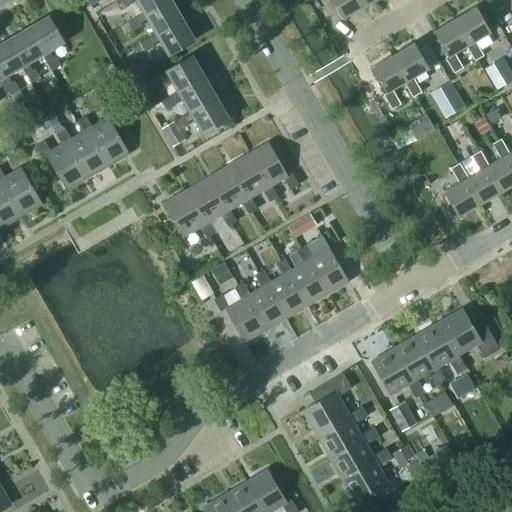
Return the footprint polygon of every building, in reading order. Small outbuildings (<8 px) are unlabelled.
[(127,21),(128,22),(165,0),(117,0),(116,1),(121,9),(129,4),(128,2),(130,0),(135,0),(142,12),(127,21)] [(139,42),(181,18),(170,0),(165,0),(128,22),(133,31),(141,26),(140,23),(147,19),(155,33),(139,42)] [(331,0),(343,20),(364,8),(366,7),(361,0),(331,0)] [(476,7),(454,20),(469,46),(467,47),(475,61),(484,55),(476,42),(491,33),(476,7)] [(48,15),(27,28),(42,54),(51,70),(60,65),(55,56),(53,57),(49,50),(64,42),(48,15)] [(181,18),(139,42),(145,51),(154,46),(152,44),(159,40),(168,55),(194,40),(181,18)] [(454,20),(452,21),(433,32),(438,40),(430,44),(438,57),(446,53),(448,57),(446,59),(454,73),(463,68),(455,54),(467,47),(469,46),(454,20)] [(27,28),(6,40),(22,66),(31,82),(40,77),(34,68),(32,69),(28,62),(42,54),(27,28)] [(6,40),(0,43),(0,76),(1,78),(10,94),(19,89),(14,80),(12,81),(8,74),(22,66),(6,40)] [(408,81),(405,83),(413,97),(422,92),(414,78),(429,70),(413,43),(393,55),(408,81)] [(162,100),(162,101),(204,76),(191,55),(149,79),(155,88),(164,83),(162,80),(169,76),(177,91),(162,100)] [(393,55),(391,57),(372,68),(387,94),(384,95),(392,109),(401,104),(393,90),(405,83),(408,81),(393,55)] [(136,61),(130,74),(141,79),(147,66),(136,61)] [(488,73),(500,93),(511,86),(511,74),(505,62),(488,73)] [(104,68),(111,80),(120,75),(113,63),(104,68)] [(174,120),(174,121),(216,96),(204,76),(162,101),(167,109),(176,104),(175,101),(181,97),(190,111),(174,120)] [(435,101),(445,118),(465,106),(450,80),(438,87),(443,96),(435,101)] [(216,96),(174,121),(179,130),(188,125),(187,122),(194,118),(203,133),(229,118),(216,96)] [(77,121),(83,133),(88,130),(108,165),(129,152),(109,118),(92,127),(85,116),(77,121)] [(56,133),(63,145),(66,142),(87,177),(108,165),(88,130),(83,133),(72,140),(65,128),(56,133)] [(501,193),(511,186),(511,163),(507,155),(511,152),(510,153),(502,139),(492,145),(500,159),(489,165),(486,167),(501,193)] [(65,190),(83,180),(87,177),(66,142),(63,145),(51,152),(44,140),(35,145),(42,157),(45,155),(65,190)] [(268,142),(246,154),(266,189),(271,186),(284,179),(290,190),(299,185),(292,174),(288,176),(268,142)] [(479,205),(501,193),(486,167),(489,165),(481,152),(472,157),(480,171),(470,177),(468,178),(465,180),(479,205)] [(246,154),(227,165),(246,201),(251,198),(263,191),(269,202),(278,197),(271,186),(266,189),(246,154)] [(465,180),(468,178),(459,164),(451,169),(459,183),(444,192),(459,217),(479,205),(465,180)] [(227,165),(206,177),(226,212),(230,209),(242,202),(248,213),(257,208),(251,198),(246,201),(227,165)] [(0,182),(19,216),(42,202),(22,168),(5,178),(0,169),(0,182)] [(206,177),(185,190),(204,224),(209,221),(222,214),(228,225),(236,220),(230,209),(226,212),(206,177)] [(0,226),(19,216),(0,182),(0,226)] [(182,236),(200,226),(207,237),(216,232),(209,221),(204,224),(185,190),(163,202),(182,236)] [(310,213),(287,226),(294,238),(317,225),(310,213)] [(329,248),(312,257),(305,246),(297,251),(303,262),(307,260),(328,295),(349,282),(329,248)] [(307,307),(328,295),(307,260),(303,262),(291,269),(284,258),(276,263),(282,274),(287,272),(307,307)] [(211,270),(220,285),(233,277),(224,262),(211,270)] [(286,319),(307,307),(287,272),(282,274),(270,282),(264,271),(255,276),(262,287),(266,284),(286,319)] [(264,331),(286,319),(266,284),(262,287),(249,294),(243,283),(235,288),(241,299),(245,297),(264,331)] [(244,343),(264,331),(245,297),(241,299),(229,306),(223,295),(214,300),(220,311),(224,309),(244,343)] [(462,309),(437,324),(455,357),(458,355),(477,344),(485,358),(499,349),(480,316),(470,322),(462,309)] [(437,324),(416,336),(434,368),(437,367),(448,360),(456,374),(465,369),(458,355),(455,357),(437,324)] [(416,336),(395,347),(414,381),(416,379),(428,372),(436,386),(445,381),(437,367),(434,368),(416,336)] [(416,398),(420,395),(424,393),(416,379),(414,381),(395,347),(372,361),(391,394),(408,384),(416,398)] [(302,411),(317,437),(351,417),(349,414),(338,396),(351,388),(342,373),(309,393),(315,403),(302,411)] [(405,402),(390,410),(402,431),(417,423),(405,402)] [(317,437),(330,459),(363,438),(362,436),(355,424),(368,416),(362,407),(349,414),(351,417),(317,437)] [(330,459),(342,478),(376,458),(374,456),(367,444),(380,437),(375,428),(362,436),(363,438),(330,459)] [(479,438),(484,450),(499,442),(493,431),(479,438)] [(457,461),(447,443),(435,450),(437,453),(431,457),(439,472),(457,461)] [(392,453),(400,467),(417,458),(409,444),(392,453)] [(392,458),(389,453),(386,449),(374,456),(376,458),(342,478),(355,502),(389,482),(379,465),(392,458)] [(424,449),(417,453),(422,462),(429,458),(424,449)] [(484,469),(494,484),(507,476),(497,460),(484,469)] [(267,469),(247,481),(265,511),(269,511),(270,511),(282,504),(286,511),(297,511),(290,499),(286,501),(267,469)] [(265,511),(247,481),(226,493),(237,511),(270,511),(269,511),(265,511)] [(0,510),(12,503),(0,483),(0,510)] [(453,511),(490,511),(491,511),(490,510),(500,500),(483,483),(453,511)] [(237,511),(226,493),(205,506),(208,511),(237,511)] [(442,511),(440,503),(424,508),(425,511),(442,511)]
